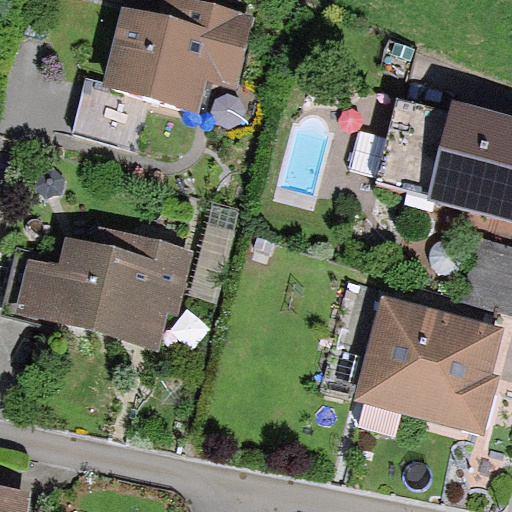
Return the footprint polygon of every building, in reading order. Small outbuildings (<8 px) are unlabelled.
[(106,107),(79,100),(68,146),(134,162),(144,122),(190,133),(201,89),(230,96),(246,33),(181,17),(171,59),(121,46),(106,107)] [(511,135),(392,107),(371,194),(511,228),(511,135)] [(46,289),(5,280),(0,303),(0,322),(142,355),(151,317),(176,323),(189,265),(88,241),(81,272),(51,265),(46,289)] [(511,306),(511,255),(474,246),(460,303),(510,315),(511,306)] [(496,346),(374,317),(351,415),(473,444),(496,346)] [(17,511),(18,501),(0,500),(0,511),(17,511)]
